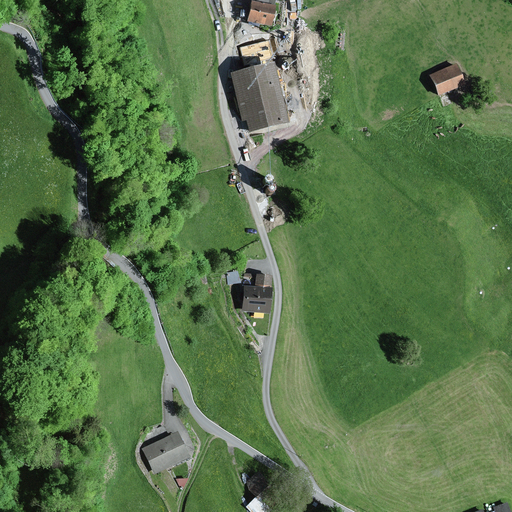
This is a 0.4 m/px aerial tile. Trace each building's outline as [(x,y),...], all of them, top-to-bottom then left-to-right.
[(276,0),(251,0),(247,22),(271,27),(276,0)] [(257,30),(237,28),(234,50),(254,52),(257,30)] [(274,63),(230,73),(245,134),(289,123),(274,63)] [(456,64),(429,75),(438,96),(465,85),(456,64)] [(270,186),(270,185),(271,183),(271,182),(270,180),(269,179),(268,178),(267,178),(265,178),(264,179),(263,180),(262,181),(262,182),(262,184),(263,185),(264,186),(265,187),(267,187),(268,187),(270,186)] [(241,283),(237,272),(226,273),(228,285),(241,283)] [(242,286),(243,286),(241,311),(270,314),(272,289),(270,289),(272,276),(243,274),(242,286)] [(85,362),(86,352),(78,351),(77,361),(85,362)] [(141,449),(154,475),(190,458),(177,432),(141,449)] [(284,499),(257,472),(246,482),(249,491),(256,498),(258,496),(272,510),(284,499)] [(270,511),(272,510),(258,496),(256,498),(246,507),(250,511),(270,511)] [(510,511),(508,503),(493,508),(494,511),(510,511)]
